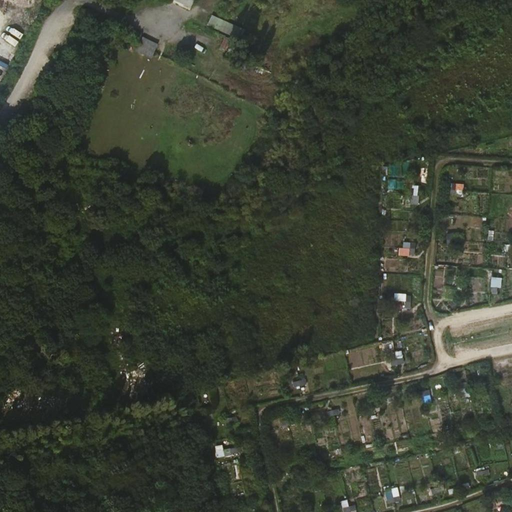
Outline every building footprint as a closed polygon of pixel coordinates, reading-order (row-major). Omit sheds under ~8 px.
[(212,14),(207,25),(241,39),(245,28),(212,14)] [(152,57),(158,44),(144,37),(137,50),(152,57)] [(418,203),(419,185),(408,185),(408,175),(414,176),(415,164),(387,163),(385,208),(404,209),(404,202),(418,203)] [(484,216),(455,214),(455,224),(483,226),(484,216)] [(415,255),(415,242),(402,242),(401,254),(415,255)] [(460,299),(461,273),(446,272),(445,299),(460,299)] [(337,426),(315,428),(318,449),(340,447),(337,426)] [(485,463),(506,462),(505,443),(471,444),(472,474),(485,473),(485,463)] [(346,470),(353,498),(366,495),(359,467),(346,470)]
